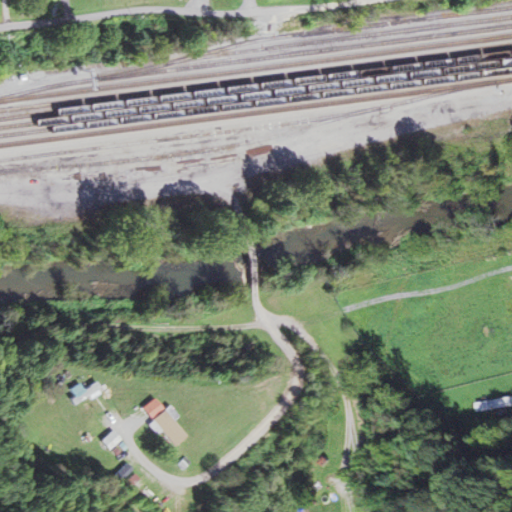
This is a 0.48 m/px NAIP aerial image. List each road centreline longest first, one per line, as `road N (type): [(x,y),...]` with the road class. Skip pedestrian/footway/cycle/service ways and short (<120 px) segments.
road 1 (track): [(0,331),(213,329),(265,321)]
road 2 (residential): [(0,27),(129,12),(246,16)]
road 3 (residential): [(246,16),(366,0)]
